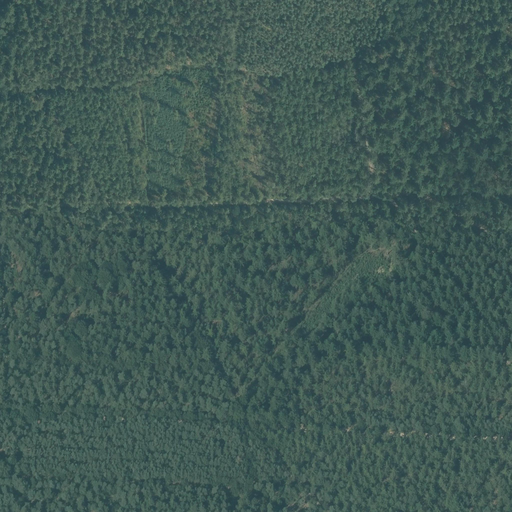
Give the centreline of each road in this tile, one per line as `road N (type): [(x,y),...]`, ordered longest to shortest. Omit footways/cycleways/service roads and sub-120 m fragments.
road 1 (unknown): [(0,205),(375,196),(354,54),(387,37),(393,0)]
road 2 (track): [(511,438),(0,410)]
road 3 (track): [(243,423),(35,86)]
road 4 (track): [(354,54),(278,71),(186,63),(123,83),(0,87)]
road 5 (track): [(256,490),(0,475)]
road 6 (track): [(234,399),(353,259),(413,230)]
road 7 (track): [(511,366),(388,196)]
road 8 (track): [(511,190),(375,196)]
road 9 (track): [(511,9),(387,37)]
road 10 (track): [(327,511),(243,423)]
